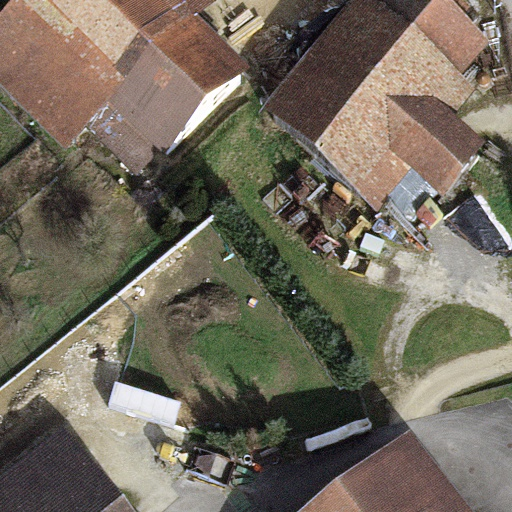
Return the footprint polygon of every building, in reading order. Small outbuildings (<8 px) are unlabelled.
[(190,0),(39,0),(0,39),(0,86),(56,142),(74,124),(102,96),(155,148),(162,155),(238,78),(179,19),(194,4),(190,0)] [(505,30),(471,0),(340,0),(260,88),(400,215),(486,122),(451,90),(505,30)] [(102,96),(74,124),(127,176),(155,148),(102,96)] [(143,511),(72,419),(0,474),(0,511),(143,511)] [(456,511),(417,452),(325,511),(456,511)]
